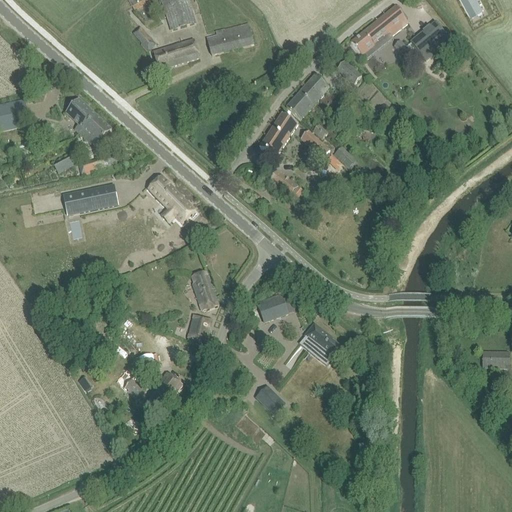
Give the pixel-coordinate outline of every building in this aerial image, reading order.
[(152,3),(150,0),(128,0),(135,12),(152,3)] [(188,0),(162,0),(172,31),(196,24),(188,0)] [(477,0),(461,0),(470,16),(483,9),(477,0)] [(351,44),(358,51),(363,58),(375,48),(373,45),(388,33),(391,38),(409,24),(396,8),(351,44)] [(436,23),(411,43),(427,62),(452,42),(436,23)] [(215,32),(217,37),(207,39),(212,57),(254,46),(248,24),(215,32)] [(156,45),(141,28),(134,34),(143,44),(142,45),(147,52),(156,45)] [(194,40),(153,53),(160,72),(200,59),(194,40)] [(401,41),(394,47),(401,55),(408,49),(401,41)] [(345,62),(336,71),(353,86),(362,77),(345,62)] [(287,109),(294,116),(301,122),(330,90),(315,77),(287,109)] [(24,101),(0,106),(0,132),(30,125),(24,101)] [(79,101),(72,108),(66,114),(79,126),(74,130),(79,134),(96,116),(79,101)] [(276,160),(281,151),(298,125),(282,115),(260,149),(276,160)] [(96,116),(79,134),(92,147),(96,142),(99,145),(105,139),(112,131),(96,116)] [(319,126),(313,132),(322,140),(328,134),(319,126)] [(309,132),(301,140),(322,160),(330,152),(309,132)] [(350,172),(357,164),(351,158),(342,148),(334,155),(350,172)] [(74,155),(54,166),(59,175),(79,165),(74,155)] [(114,155),(79,166),(82,177),(99,172),(99,171),(117,166),(114,155)] [(364,169),(360,174),(374,186),(378,180),(364,169)] [(278,172),(270,183),(291,198),(298,188),(278,172)] [(162,178),(149,191),(169,211),(165,214),(172,221),(176,218),(182,225),(195,212),(162,178)] [(118,206),(116,198),(104,201),(102,190),(65,197),(67,209),(79,207),(80,214),(118,206)] [(206,273),(197,276),(192,278),(194,285),(193,285),(202,313),(210,310),(219,307),(213,290),(212,290),(206,273)] [(282,300),(259,309),(265,324),(288,315),(282,300)] [(187,340),(196,343),(205,345),(212,320),(202,318),(194,316),(187,340)] [(306,338),(303,342),(312,349),(311,350),(322,359),(328,352),(335,358),(341,349),(329,339),(330,337),(315,325),(305,337),(306,338)] [(484,355),(483,365),(483,370),(510,370),(510,355),(484,355)] [(126,373),(115,383),(138,402),(147,392),(126,373)] [(145,407),(151,412),(159,418),(183,387),(167,375),(151,395),(153,396),(145,407)] [(268,388),(256,400),(274,417),(286,405),(268,388)] [(250,420),(245,426),(246,428),(245,430),(258,443),(265,436),(250,420)]
